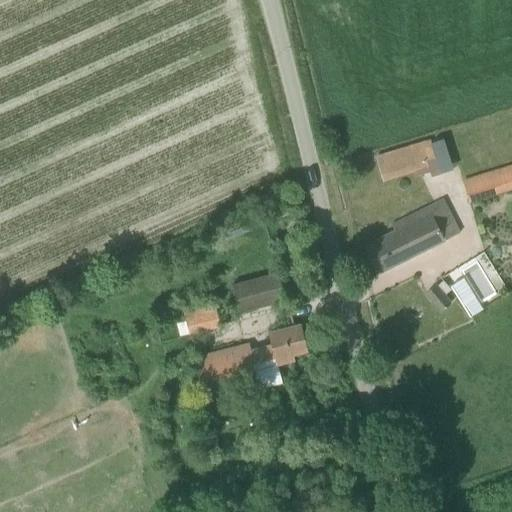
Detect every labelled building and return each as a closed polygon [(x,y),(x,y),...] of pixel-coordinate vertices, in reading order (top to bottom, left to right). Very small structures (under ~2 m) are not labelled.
[(430,141),(395,152),(375,158),(383,181),(402,175),(415,170),(417,174),(418,178),(430,174),(431,176),(440,173),(432,148),(430,141)] [(469,203),(511,190),(511,165),(462,181),(469,203)] [(443,200),(425,209),(390,226),(393,232),(364,246),(377,273),(440,243),(440,242),(459,232),(443,200)] [(278,273),(231,285),(238,311),(285,299),(278,273)] [(472,314),(483,309),(463,278),(451,286),(472,314)] [(451,303),(436,285),(425,294),(440,311),(451,303)] [(189,335),(220,326),(213,301),(182,310),(189,335)] [(282,383),(277,363),(293,359),(291,353),(306,349),(300,325),(269,333),(272,345),(248,351),(246,345),(199,357),(205,382),(253,369),(258,389),(282,383)]
